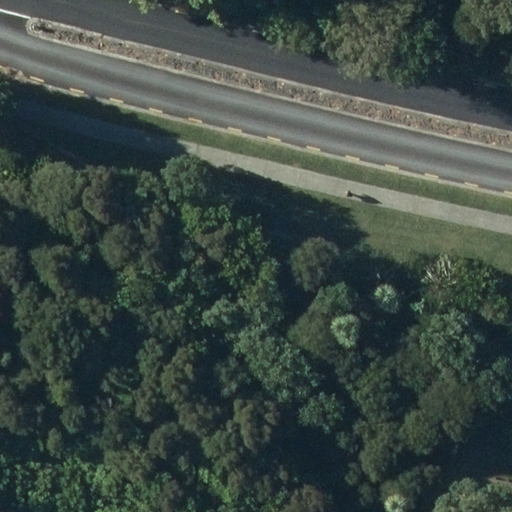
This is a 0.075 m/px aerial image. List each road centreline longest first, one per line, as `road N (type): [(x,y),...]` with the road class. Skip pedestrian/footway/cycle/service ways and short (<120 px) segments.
road 1 (residential): [(511,199),(0,78)]
road 2 (residential): [(31,0),(511,108)]
